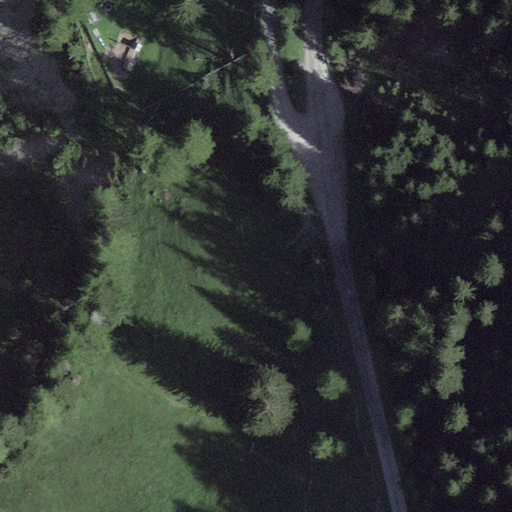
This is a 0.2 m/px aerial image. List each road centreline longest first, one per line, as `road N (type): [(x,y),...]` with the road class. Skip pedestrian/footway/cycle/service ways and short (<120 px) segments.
road 1 (track): [(404,511),(334,170)]
road 2 (track): [(334,170),(291,129),(262,0)]
road 3 (track): [(334,170),(314,0)]
